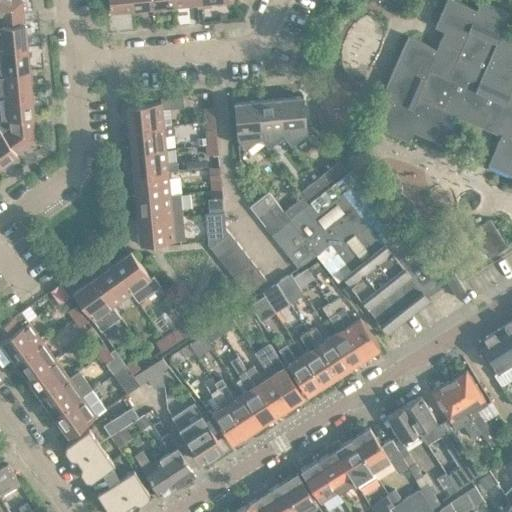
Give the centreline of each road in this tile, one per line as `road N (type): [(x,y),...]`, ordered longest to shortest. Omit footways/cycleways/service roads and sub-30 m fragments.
road 1 (residential): [(169,511),(511,297)]
road 2 (residential): [(79,65),(256,43),(276,0)]
road 3 (residential): [(0,223),(83,158),(79,65)]
road 4 (residential): [(73,511),(0,409)]
